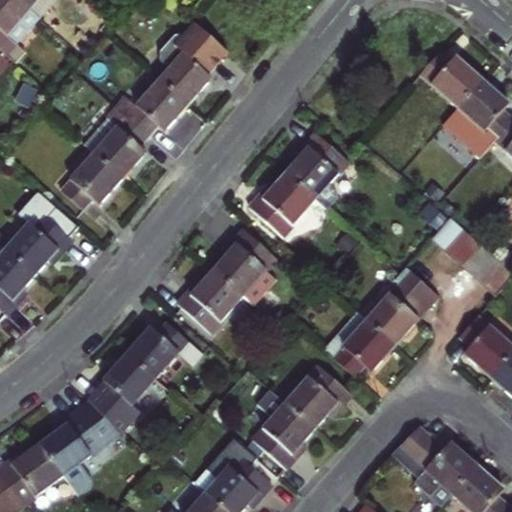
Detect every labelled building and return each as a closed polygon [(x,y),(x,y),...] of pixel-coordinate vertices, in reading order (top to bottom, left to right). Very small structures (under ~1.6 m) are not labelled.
[(32,34),(22,25),(43,0),(0,0),(0,5),(0,25),(23,45),(32,34)] [(32,34),(56,6),(49,0),(43,0),(22,25),(32,34)] [(178,63),(207,88),(229,62),(224,57),(243,34),(209,5),(199,17),(189,19),(175,36),(176,45),(186,53),(178,63)] [(0,49),(3,52),(12,41),(0,31),(0,49)] [(143,83),(135,93),(170,122),(179,111),(184,115),(207,88),(177,63),(154,92),(143,83)] [(463,75),(453,66),(434,87),(471,119),(494,92),(467,69),(463,75)] [(134,92),(124,104),(129,109),(107,133),(114,139),(144,164),(165,138),(160,134),(170,122),(135,93),(134,92)] [(511,108),(494,92),(471,119),(456,136),(492,169),(507,151),(511,145),(511,108)] [(121,191),(144,164),(114,139),(91,167),(90,166),(81,176),(107,198),(116,187),(121,191)] [(312,174),(299,188),(329,215),(339,223),(348,213),(338,204),(362,178),(329,149),(309,172),(312,174)] [(50,213),(30,236),(61,261),(76,243),(79,246),(94,229),(91,226),(101,214),(59,179),(48,192),(49,193),(40,203),(50,212),(49,212),(50,213)] [(263,224),(295,253),(329,215),(299,188),(284,205),(281,203),(263,224)] [(43,281),(61,261),(30,236),(14,222),(1,237),(17,251),(0,271),(0,274),(32,302),(47,284),(43,281)] [(445,256),(455,265),(474,244),(464,234),(445,256)] [(455,265),(466,275),(485,253),(483,251),(474,244),(455,265)] [(240,271),(225,288),(255,314),(289,275),(258,247),(238,269),(240,271)] [(466,275),(476,283),(494,262),(485,253),(466,275)] [(486,292),(505,271),(494,262),(476,283),(486,292)] [(511,286),(511,276),(509,275),(505,271),(486,292),(498,302),(511,286)] [(450,312),(420,284),(415,290),(410,295),(413,299),(380,337),(407,361),(430,336),(424,331),(435,318),(440,324),(450,312)] [(511,286),(498,302),(505,309),(511,301),(511,286)] [(225,288),(213,302),(211,300),(192,320),(224,349),(255,314),(225,288)] [(430,336),(440,324),(435,318),(424,331),(430,336)] [(474,365),(502,390),(511,378),(511,347),(489,327),(469,349),(480,359),(474,365)] [(351,369),(380,337),(370,328),(341,361),(351,369)] [(377,383),(383,388),(407,361),(380,337),(351,369),(348,372),(369,391),(377,383)] [(165,344),(142,371),(169,395),(194,367),(207,378),(215,368),(182,339),(171,351),(165,344)] [(148,418),(169,395),(142,371),(100,418),(133,448),(154,424),(148,418)] [(511,378),(502,390),(511,398),(511,378)] [(327,445),(341,430),(344,433),(364,410),(332,381),(298,419),(327,445)] [(276,468),(297,486),(316,464),(313,461),(327,445),(298,419),(283,406),(270,420),(285,434),(264,458),(276,468)] [(127,453),(133,448),(100,418),(99,419),(127,453)] [(50,460),(74,492),(88,511),(101,502),(101,494),(91,480),(127,453),(99,419),(63,446),(65,449),(50,460)] [(226,428),(235,436),(241,429),(232,421),(226,428)] [(443,452),(418,430),(392,460),(419,483),(417,485),(440,505),(446,497),(473,467),(449,445),(443,452)] [(230,496),(218,510),(219,511),(220,511),(275,511),(285,501),(263,483),(270,474),(259,464),(247,453),(218,485),(230,496)] [(270,474),(276,468),(264,458),(259,464),(270,474)] [(46,511),(74,492),(50,460),(33,473),(30,469),(0,491),(0,505),(5,511),(46,511)] [(189,467),(180,476),(190,485),(198,475),(189,467)] [(473,467),(446,497),(462,511),(497,511),(504,505),(494,495),(499,490),(473,467)] [(394,511),(371,491),(353,511),(394,511)]
